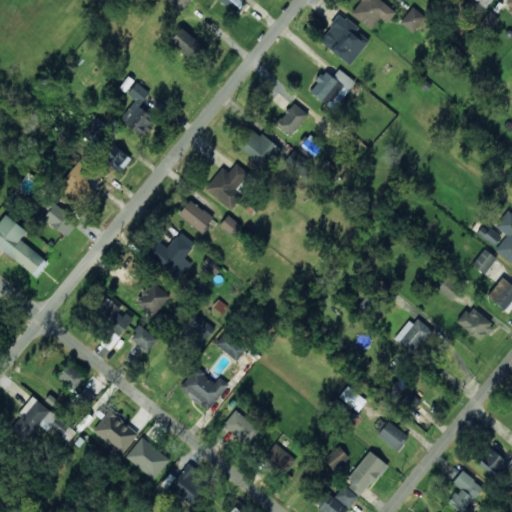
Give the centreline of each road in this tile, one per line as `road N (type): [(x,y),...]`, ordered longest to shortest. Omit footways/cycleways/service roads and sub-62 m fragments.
road 1 (residential): [(0,372),(301,0)]
road 2 (residential): [(282,511),(0,281)]
road 3 (residential): [(388,511),(511,359)]
